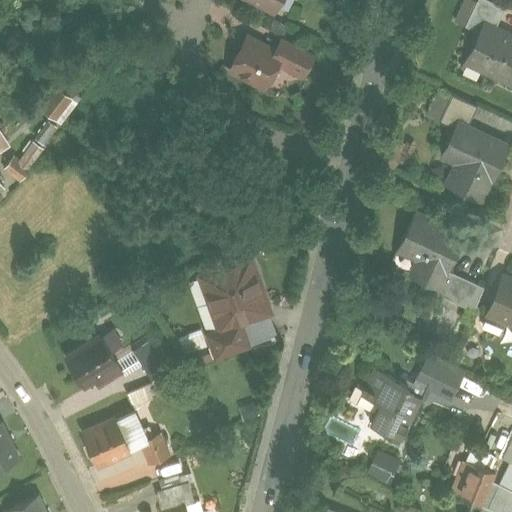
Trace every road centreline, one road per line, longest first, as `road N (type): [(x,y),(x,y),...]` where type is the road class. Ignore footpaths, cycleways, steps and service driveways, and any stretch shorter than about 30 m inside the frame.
road 1 (tertiary): [(353,163),(265,511)]
road 2 (residential): [(353,163),(223,100),(192,58)]
road 3 (unclassified): [(86,511),(0,358)]
road 4 (tertiary): [(394,0),(353,163)]
